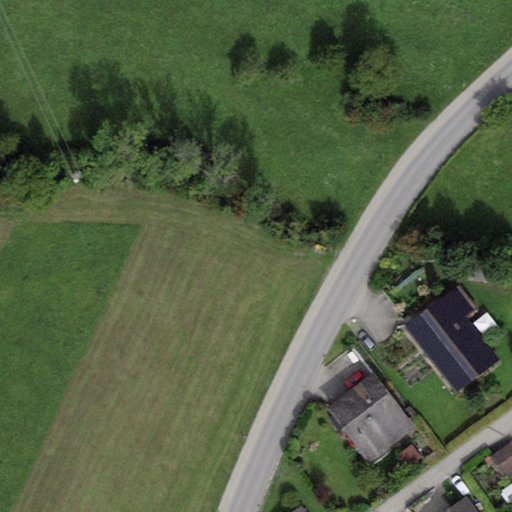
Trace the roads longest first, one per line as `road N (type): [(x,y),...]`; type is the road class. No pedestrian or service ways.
road 1 (tertiary): [(511,70),(426,157),(392,206),(314,349),(244,511)]
road 2 (residential): [(384,511),(511,418)]
